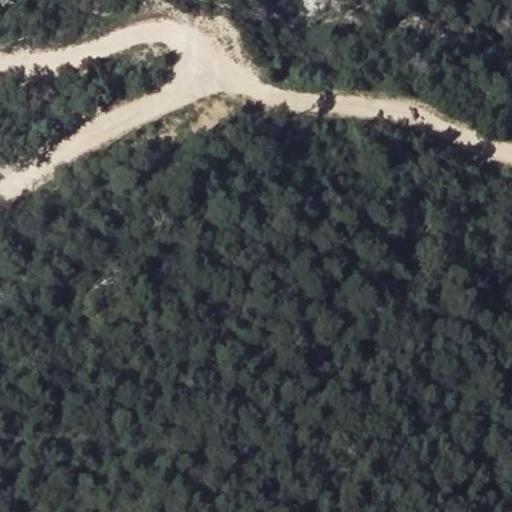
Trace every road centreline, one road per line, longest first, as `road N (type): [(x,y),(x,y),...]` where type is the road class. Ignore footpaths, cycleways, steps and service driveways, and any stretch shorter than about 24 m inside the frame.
road 1 (track): [(511,156),(399,115),(218,80),(183,44),(153,30),(0,69)]
road 2 (track): [(0,189),(218,80)]
